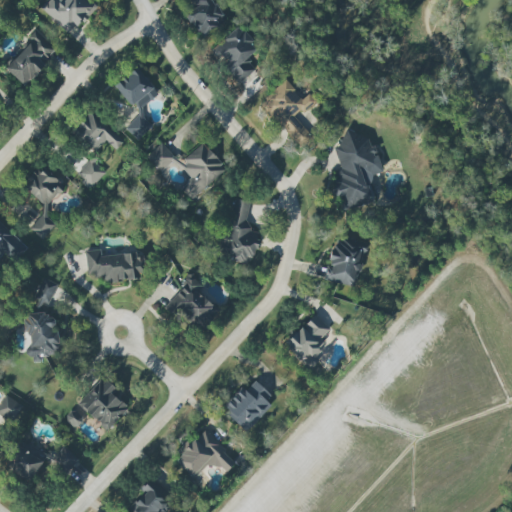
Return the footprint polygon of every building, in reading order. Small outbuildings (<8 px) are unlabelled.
[(47,0),(39,8),(68,35),(93,8),(83,0),(56,0),(55,2),(52,0),(47,0)] [(203,38),(225,16),(208,0),(190,0),(192,1),(190,4),(194,7),(183,19),(203,38)] [(257,48),(238,27),(211,52),(239,82),(255,68),(246,58),(257,48)] [(23,86),(55,51),(36,33),(3,68),(23,86)] [(113,87),(131,107),(152,88),(135,68),(113,87)] [(314,100),(307,94),(302,99),(284,80),(258,104),(301,149),(313,138),(295,118),(314,100)] [(93,152),(104,141),(114,151),(123,141),(91,112),(72,132),(93,152)] [(137,141),(150,126),(137,114),(124,129),(137,141)] [(372,203),(368,187),(373,175),(381,173),(375,147),(368,145),(367,137),(345,129),(338,147),(334,148),(338,168),(336,174),(336,176),(330,194),(337,197),(340,210),(340,211),(372,203)] [(146,157),(160,172),(175,158),(160,143),(146,157)] [(180,189),(190,201),(225,169),(202,144),(179,165),(191,179),(180,189)] [(76,173),(91,187),(104,173),(90,159),(76,173)] [(46,208),(27,231),(39,241),(54,224),(42,214),(65,187),(40,166),(22,187),(46,208)] [(251,202),(230,198),(219,256),(251,263),(257,233),(245,231),(251,202)] [(0,260),(6,254),(13,261),(26,247),(0,223),(0,260)] [(355,286),(364,247),(333,240),(324,280),(355,286)] [(100,257),(100,250),(84,251),(87,277),(102,276),(103,283),(144,279),(141,253),(100,257)] [(207,324),(218,310),(199,295),(200,284),(188,275),(187,274),(182,281),(181,287),(167,306),(166,311),(173,311),(188,323),(207,324)] [(39,303),(48,306),(56,283),(41,278),(35,297),(40,299),(39,303)] [(53,323),(32,308),(18,328),(33,338),(23,353),(37,363),(44,354),(47,357),(62,335),(51,327),(53,323)] [(283,343),(307,370),(323,356),(317,349),(324,343),(320,338),(328,331),(315,315),(283,343)] [(114,388),(104,378),(78,402),(105,431),(128,410),(110,392),(114,388)] [(221,407),(245,432),(271,406),(265,400),(270,396),(255,381),(244,391),(241,387),(221,407)] [(0,399),(0,429),(4,420),(14,423),(22,404),(1,396),(0,399)] [(63,419),(75,429),(83,420),(71,410),(63,419)] [(193,479),(210,462),(223,474),(235,462),(203,430),(188,446),(187,445),(173,459),(193,479)] [(29,482),(45,456),(19,440),(4,466),(29,482)] [(65,474),(77,460),(63,447),(50,461),(65,474)] [(123,511),(168,511),(174,507),(149,479),(140,488),(145,493),(123,511)]
